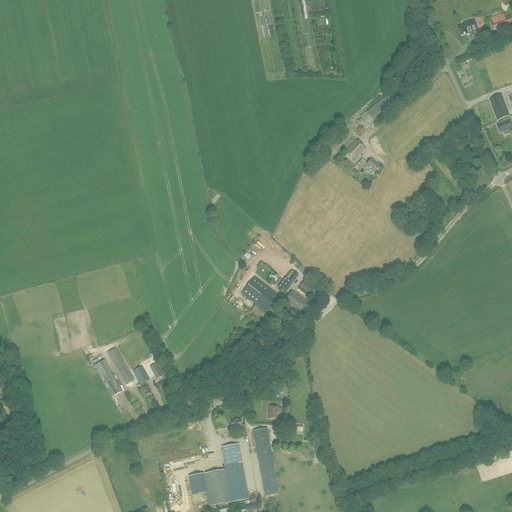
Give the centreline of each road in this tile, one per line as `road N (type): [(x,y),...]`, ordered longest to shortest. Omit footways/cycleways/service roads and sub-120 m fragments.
road 1 (unclassified): [(0,498),(139,424),(243,398),(323,312),(406,273),(499,178)]
road 2 (unclassified): [(499,178),(420,0)]
